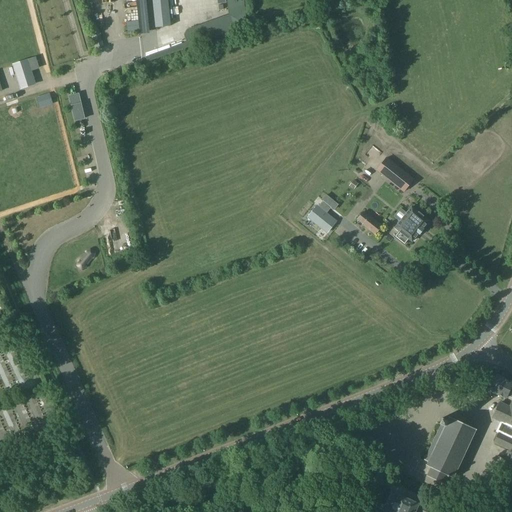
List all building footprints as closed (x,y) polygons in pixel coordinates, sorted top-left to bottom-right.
[(96,52),(104,49),(97,29),(89,32),(96,52)] [(36,99),(39,110),(53,106),(50,95),(36,99)] [(413,180),(386,159),(376,170),(404,192),(413,180)] [(317,206),(308,217),(327,233),(335,222),(324,212),(329,206),(333,210),(337,205),(331,200),(326,195),(322,200),(323,201),(318,207),(317,206)] [(428,221),(411,207),(395,228),(399,231),(394,237),(404,245),(408,239),(412,241),(418,233),(419,234),(420,233),(419,232),(421,230),(422,230),(423,230),(422,229),(428,221)] [(369,216),(369,217),(363,212),(357,220),(363,224),(362,225),(375,235),(382,226),(369,216)] [(511,382),(497,376),(490,391),(506,398),(507,395),(511,397),(511,405),(511,408),(500,403),(493,417),(502,421),(497,431),(499,432),(494,442),(510,450),(505,460),(511,463),(511,386),(511,384),(511,382)] [(453,477),(454,474),(458,476),(477,434),(474,432),(475,429),(448,416),(446,419),(441,417),(438,423),(439,424),(423,459),(427,461),(425,465),(430,467),(426,476),(444,484),(448,475),(453,477)] [(391,507),(392,507),(390,511),(414,511),(415,511),(416,511),(426,511),(428,509),(418,504),(398,494),(395,502),(394,502),(391,507)] [(491,501),(485,511),(496,511),(499,506),(491,501)]
